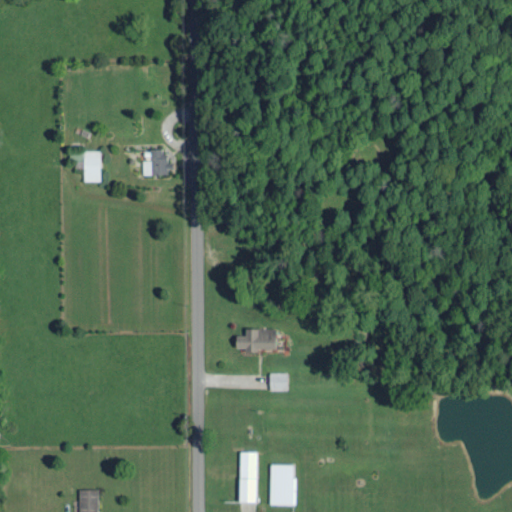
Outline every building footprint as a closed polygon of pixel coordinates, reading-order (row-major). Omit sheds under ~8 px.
[(171,171),(171,160),(165,160),(165,146),(151,146),(151,158),(142,158),(143,172),(171,171)] [(100,179),(100,148),(83,148),(84,179),(100,179)] [(277,347),(276,327),(245,326),(245,333),(237,333),(237,345),(246,345),(245,348),(258,349),(258,346),(277,347)] [(287,387),(270,387),(270,370),(287,370),(287,387)] [(256,500),(257,449),(241,448),(240,499),(256,500)] [(293,502),(270,501),(271,461),(293,462),(293,502)] [(97,511),(98,486),(79,486),(78,511),(97,511)]
